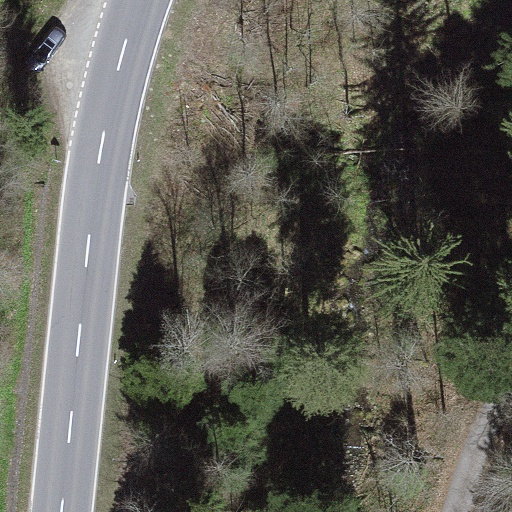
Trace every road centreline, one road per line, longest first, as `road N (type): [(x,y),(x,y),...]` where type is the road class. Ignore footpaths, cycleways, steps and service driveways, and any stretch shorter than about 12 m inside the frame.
road 1 (tertiary): [(61,511),(98,158),(137,0)]
road 2 (track): [(511,377),(492,406),(452,511)]
